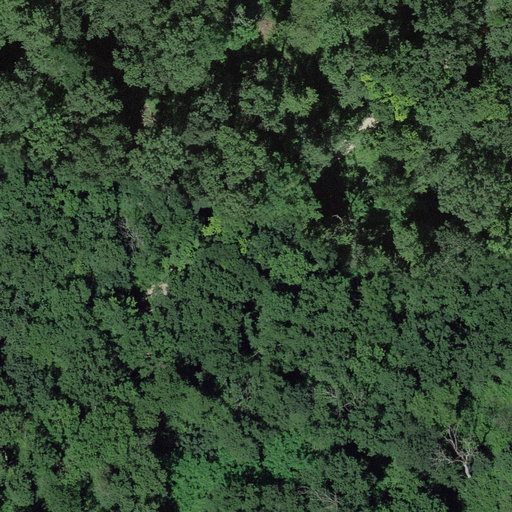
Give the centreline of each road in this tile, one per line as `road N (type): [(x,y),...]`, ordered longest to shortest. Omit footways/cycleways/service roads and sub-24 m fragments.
road 1 (track): [(511,22),(460,52),(247,225),(169,276),(147,305),(139,334),(161,511)]
road 2 (track): [(147,305),(0,334)]
